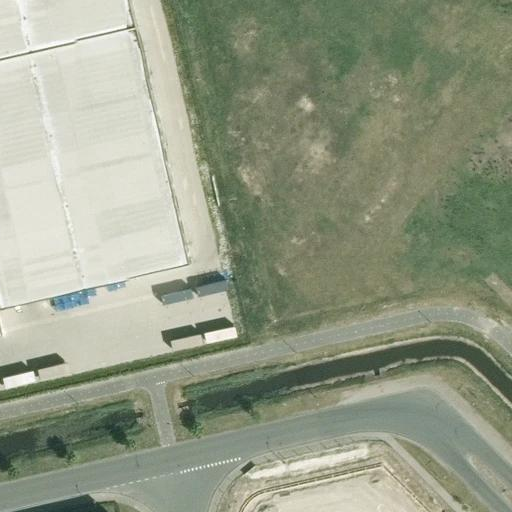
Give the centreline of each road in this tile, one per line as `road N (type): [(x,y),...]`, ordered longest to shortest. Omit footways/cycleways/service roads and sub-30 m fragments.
road 1 (unclassified): [(403,407),(171,460)]
road 2 (unclassified): [(171,460),(0,498)]
road 3 (unclassified): [(403,407),(502,511)]
road 4 (unclassified): [(511,479),(432,399),(403,407)]
